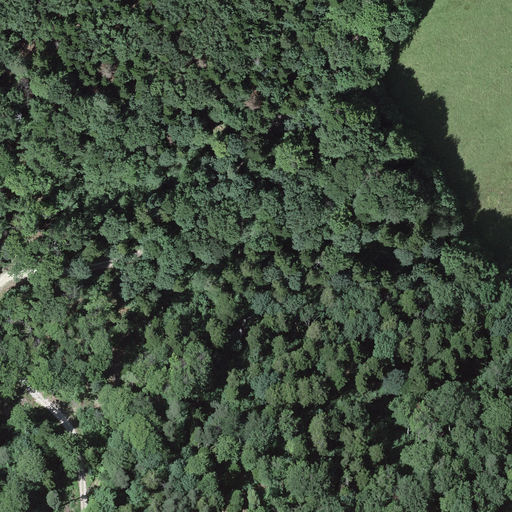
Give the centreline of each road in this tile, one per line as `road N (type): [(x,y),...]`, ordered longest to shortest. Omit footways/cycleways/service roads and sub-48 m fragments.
road 1 (track): [(0,283),(146,252),(195,213),(236,161),(401,0)]
road 2 (track): [(84,507),(138,405),(150,398),(221,411),(434,423)]
road 3 (track): [(84,511),(71,429),(0,342)]
